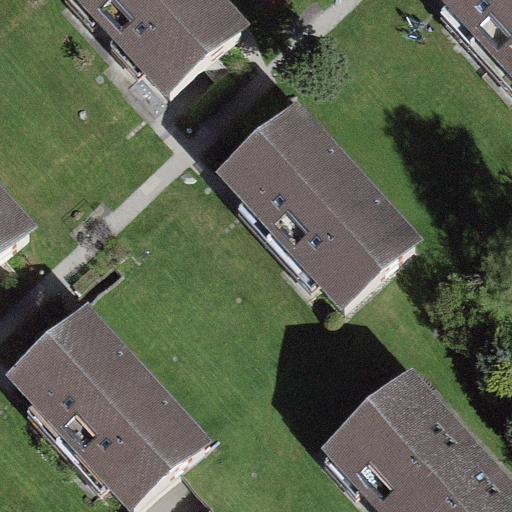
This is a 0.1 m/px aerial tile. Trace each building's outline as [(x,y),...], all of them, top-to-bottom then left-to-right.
[(199,0),(76,0),(170,102),(237,41),(199,0)] [(511,0),(439,0),(511,79),(511,0)] [(295,125),(227,186),(345,315),(412,254),(295,125)] [(0,214),(0,266),(26,243),(0,214)] [(17,388),(129,511),(139,511),(202,455),(84,326),(17,388)] [(511,511),(511,508),(407,393),(333,460),(379,511),(511,511)]
